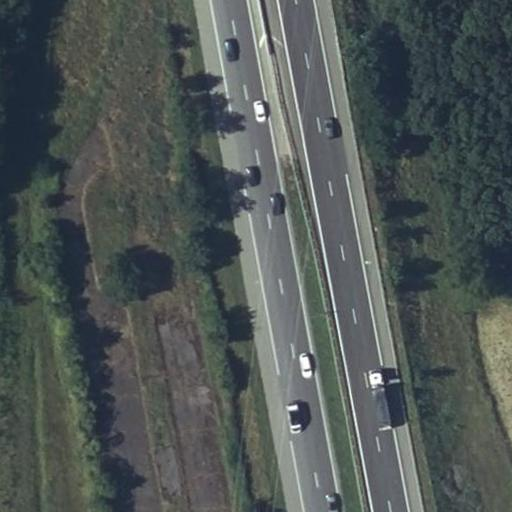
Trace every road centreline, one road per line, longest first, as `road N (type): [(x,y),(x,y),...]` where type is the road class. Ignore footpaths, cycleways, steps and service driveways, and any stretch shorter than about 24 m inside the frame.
road 1 (motorway): [(390,511),(295,0)]
road 2 (motorway): [(228,0),(323,511)]
